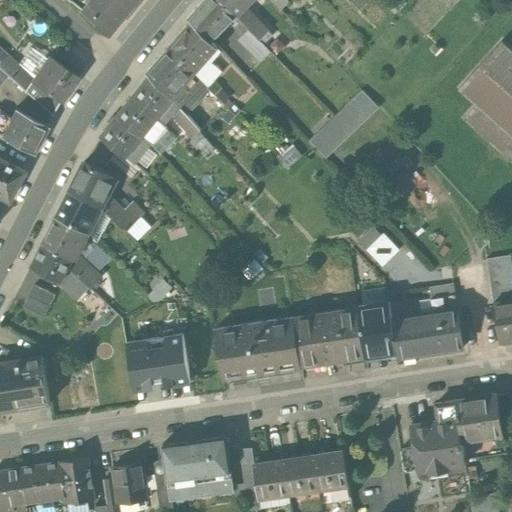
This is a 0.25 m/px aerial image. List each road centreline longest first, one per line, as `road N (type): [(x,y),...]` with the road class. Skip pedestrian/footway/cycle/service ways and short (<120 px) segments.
road 1 (residential): [(0,443),(511,365)]
road 2 (residential): [(0,275),(78,117),(124,59)]
